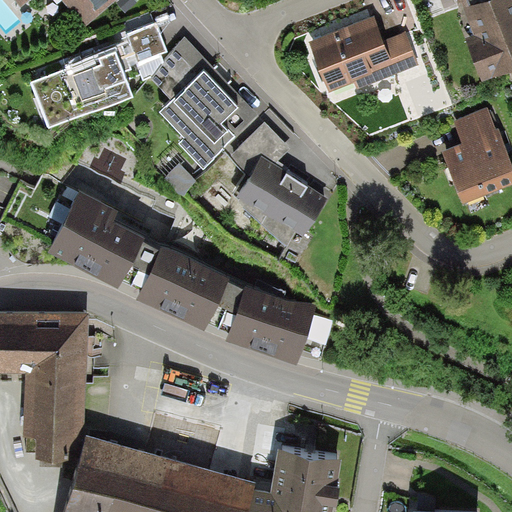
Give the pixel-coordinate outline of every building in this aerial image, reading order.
[(110,0),(22,0),(23,1),(23,0),(68,0),(86,21),(110,0)] [(511,0),(465,0),(463,1),(474,29),(466,32),(483,76),(511,64),(511,0)] [(375,10),(310,34),(331,87),(355,78),(357,85),(398,69),(385,35),(375,10)] [(168,46),(156,16),(126,28),(131,39),(123,42),(130,61),(138,57),(142,69),(143,71),(153,68),(164,55),(162,48),(168,46)] [(406,27),(385,35),(398,69),(419,61),(406,27)] [(258,109),(185,31),(164,55),(153,68),(150,72),(172,90),(160,100),(184,128),(178,132),(204,158),(258,109)] [(128,75),(142,69),(138,57),(130,61),(123,42),(121,36),(94,46),(95,49),(31,76),(49,121),(133,86),(128,75)] [(454,117),(461,135),(496,122),(489,103),(454,117)] [(290,142),(265,117),(232,149),(250,165),(262,148),(275,157),(290,142)] [(461,135),(442,143),(464,198),(511,179),(511,154),(499,121),(496,122),(461,135)] [(275,157),(262,148),(250,165),(237,184),(303,229),(328,192),(308,178),(309,177),(288,162),(286,164),(275,157)] [(119,197),(80,177),(48,238),(118,274),(146,220),(115,204),(119,197)] [(231,265),(162,231),(136,286),(204,319),(231,265)] [(316,300),(246,274),(225,329),(296,355),(316,300)] [(89,302),(0,300),(0,361),(25,362),(23,424),(36,425),(35,442),(80,443),(86,422),(89,302)] [(80,443),(60,511),(244,511),(254,477),(256,470),(86,422),(80,443)] [(341,446),(278,435),(271,479),(254,477),(244,511),(330,511),(334,489),(337,490),(340,471),(337,470),(341,446)] [(413,501),(412,511),(481,511),(482,504),(413,501)]
